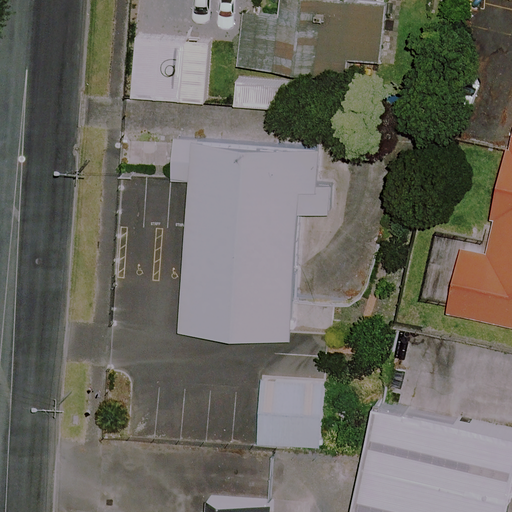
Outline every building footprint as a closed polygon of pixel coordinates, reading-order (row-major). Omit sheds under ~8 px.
[(390,1),(362,0),(250,0),(247,66),(350,71),(351,57),(387,59),(390,1)] [(511,147),(466,138),(450,208),(476,214),(473,227),(447,222),(429,305),(511,323),(511,147)] [(276,154),(173,149),(162,339),(265,345),(276,154)] [(373,244),(321,239),(315,303),(367,307),(373,244)] [(334,381),(265,377),(260,451),(330,455),(334,381)] [(482,511),(499,445),(363,413),(339,511),(482,511)]
